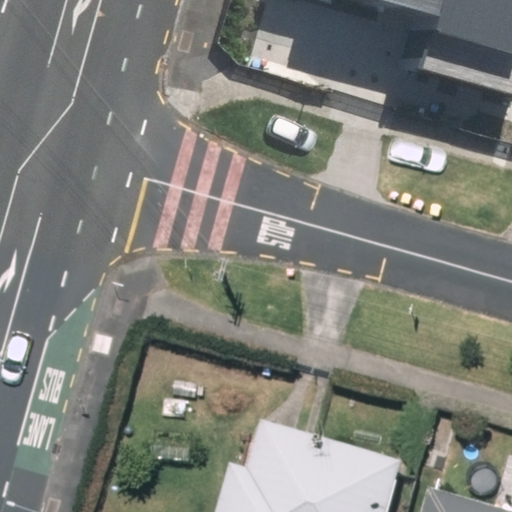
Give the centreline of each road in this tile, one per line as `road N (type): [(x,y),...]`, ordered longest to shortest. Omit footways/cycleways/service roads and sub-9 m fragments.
road 1 (residential): [(511,279),(44,155)]
road 2 (primary): [(44,155),(0,316)]
road 3 (primary): [(88,0),(44,155)]
